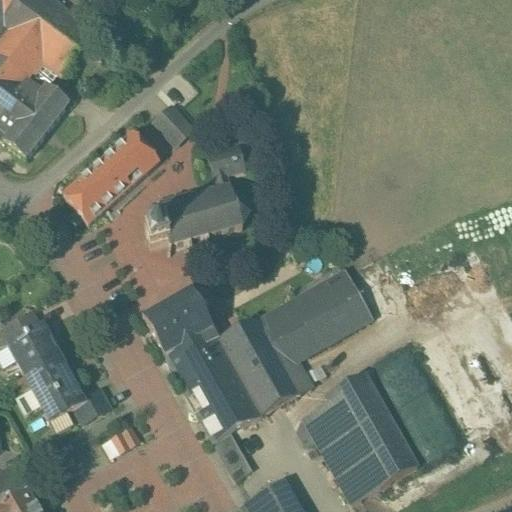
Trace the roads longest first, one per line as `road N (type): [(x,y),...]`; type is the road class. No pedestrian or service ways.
road 1 (residential): [(211,511),(65,244),(23,203)]
road 2 (unclassified): [(260,0),(193,49),(23,203)]
